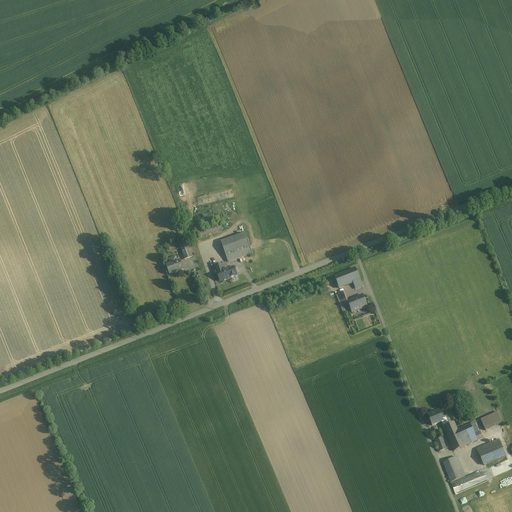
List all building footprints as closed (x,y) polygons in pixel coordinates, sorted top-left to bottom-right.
[(220,222),(196,230),(199,238),(222,230),(220,222)] [(228,262),(252,254),(245,234),(221,242),(228,262)] [(185,242),(179,244),(185,260),(191,258),(185,242)] [(175,257),(169,260),(170,265),(166,266),(170,275),(174,273),(175,277),(182,274),(181,271),(183,270),(180,261),(177,262),(175,257)] [(226,263),(215,266),(218,273),(217,273),(220,282),(231,278),(228,269),(226,263)] [(228,269),(231,278),(237,276),(234,267),(228,269)] [(355,268),(335,276),(340,288),(354,282),(356,288),(362,286),(355,268)] [(352,312),(367,306),(363,295),(348,301),(352,312)] [(439,412),(428,417),(432,426),(442,422),(443,422),(442,419),(439,412)] [(503,423),(498,412),(480,419),(485,430),(503,423)] [(446,417),(442,419),(443,422),(442,422),(445,427),(443,427),(454,451),(483,439),(480,432),(475,435),(470,425),(457,430),(454,422),(450,424),(446,417)] [(436,441),(440,451),(446,449),(442,439),(436,441)] [(485,465),(506,456),(499,439),(477,449),(485,465)] [(456,457),(443,462),(451,482),(464,477),(456,457)] [(484,490),(472,495),(473,499),(485,494),(484,490)]
